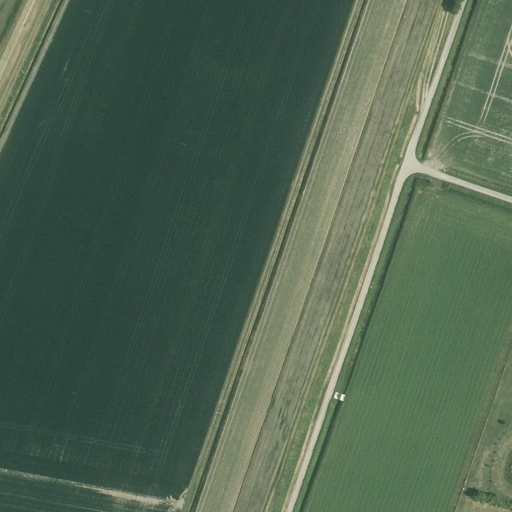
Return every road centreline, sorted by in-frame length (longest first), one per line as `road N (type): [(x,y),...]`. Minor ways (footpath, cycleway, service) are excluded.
road 1 (unclassified): [(288,511),(406,165)]
road 2 (unclassified): [(406,165),(463,0)]
